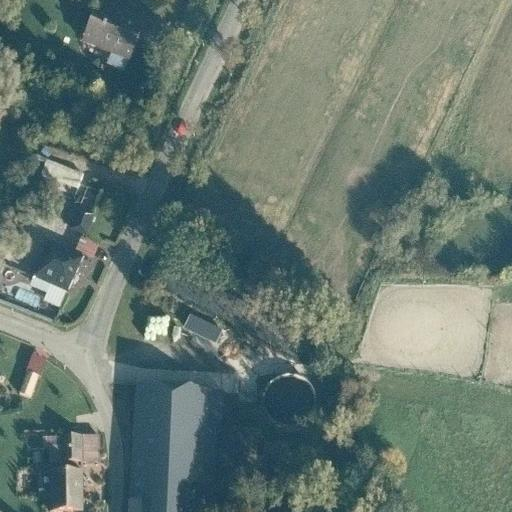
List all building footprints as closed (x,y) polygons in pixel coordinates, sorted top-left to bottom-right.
[(96,4),(79,46),(127,65),(144,23),(96,4)] [(43,176),(80,190),(86,175),(49,160),(43,176)] [(73,231),(90,238),(99,216),(81,209),(80,211),(72,208),(66,224),(74,227),(73,231)] [(78,253),(96,261),(103,246),(84,238),(78,253)] [(35,279),(72,295),(88,259),(52,242),(35,279)] [(50,362),(36,356),(29,373),(30,374),(21,396),(32,400),(41,378),(43,379),(50,362)] [(134,390),(127,511),(201,511),(214,510),(215,496),(217,496),(217,486),(254,489),(258,433),(220,430),(222,394),(134,390)] [(103,464),(102,438),(50,439),(51,465),(103,464)] [(263,443),(262,453),(285,455),(285,448),(277,447),(277,444),(263,443)] [(52,511),(86,511),(87,475),(52,475),(52,511)]
